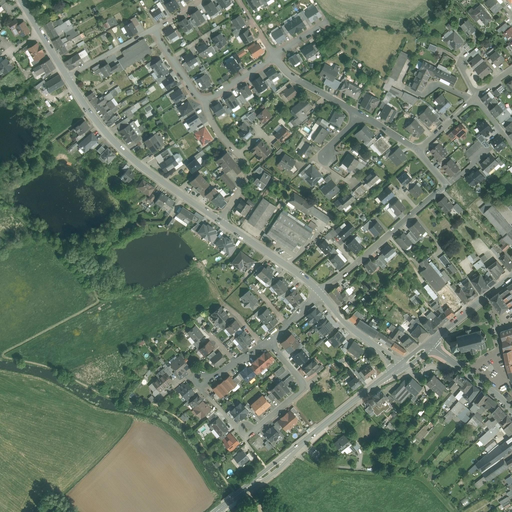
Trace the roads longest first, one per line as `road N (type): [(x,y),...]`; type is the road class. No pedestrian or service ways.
road 1 (secondary): [(400,367),(216,511)]
road 2 (secondary): [(67,77),(117,145),(221,220)]
road 3 (residential): [(321,291),(447,184),(416,151)]
road 4 (residential): [(270,340),(306,385),(259,427),(237,426),(202,379)]
road 5 (track): [(294,450),(317,470),(424,478),(455,511)]
road 6 (secondary): [(221,220),(321,291)]
